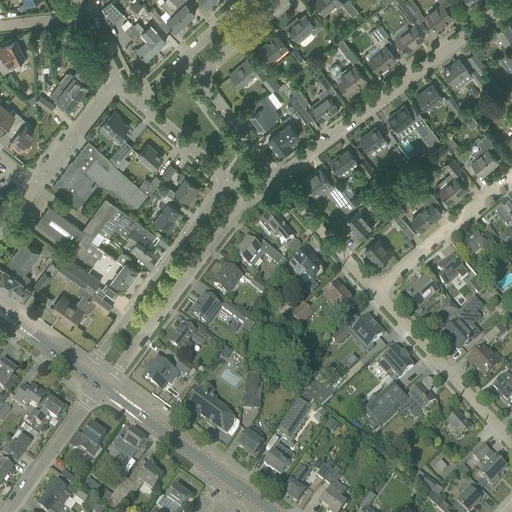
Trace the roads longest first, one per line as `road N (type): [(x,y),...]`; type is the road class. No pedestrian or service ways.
road 1 (residential): [(273,179),(511,5)]
road 2 (residential): [(83,376),(226,181)]
road 3 (residential): [(103,390),(245,200)]
road 4 (residential): [(511,443),(375,292)]
road 5 (residential): [(375,292),(511,175)]
road 6 (residential): [(5,511),(99,387)]
road 7 (residential): [(375,292),(273,179)]
road 8 (tertiary): [(225,478),(103,390)]
road 9 (residential): [(35,185),(116,82)]
road 10 (residential): [(273,179),(198,75)]
road 11 (residential): [(226,181),(136,99)]
